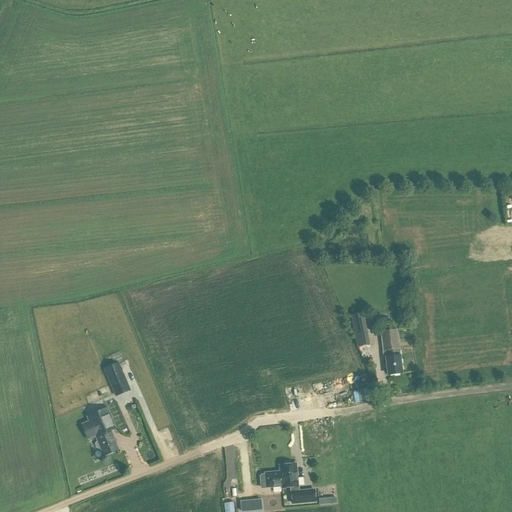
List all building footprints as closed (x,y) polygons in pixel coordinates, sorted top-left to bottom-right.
[(365,312),(353,314),(358,346),(370,344),(365,312)] [(397,330),(382,331),(384,359),(386,358),(387,375),(401,373),(400,356),(395,357),(394,350),(399,349),(397,330)] [(119,364),(105,369),(116,396),(130,390),(119,364)] [(280,381),(282,391),(296,389),(295,379),(280,381)] [(351,385),(354,397),(366,394),(364,382),(351,385)] [(116,429),(107,408),(87,417),(89,422),(81,425),(88,440),(88,439),(87,437),(91,435),(92,436),(94,437),(95,437),(97,441),(96,443),(96,445),(96,447),(98,449),(100,449),(103,456),(118,450),(110,431),(116,429)] [(332,417),(298,418),(299,441),(333,440),(332,417)] [(251,451),(218,452),(219,462),(251,461),(251,451)] [(262,476),(260,477),(262,488),(282,486),(282,488),(292,487),(293,492),(291,492),(293,504),(315,502),(314,490),(297,492),(297,487),(298,487),(296,464),(292,465),(291,463),(289,463),(286,463),(284,464),(283,466),(280,466),(280,472),(265,474),(265,475),(262,476)] [(262,510),(261,500),(253,501),(254,511),(262,510)]
